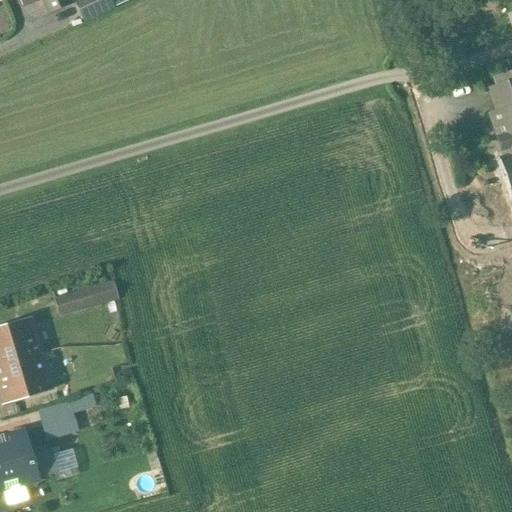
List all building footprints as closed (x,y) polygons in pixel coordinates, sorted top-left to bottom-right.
[(21,0),(23,4),(32,0),(43,0),(49,11),(68,3),(66,0),(21,0)] [(74,0),(84,19),(126,0),(74,0)] [(511,82),(489,90),(497,113),(511,108),(511,82)] [(511,108),(497,113),(489,116),(504,158),(511,155),(511,108)] [(511,155),(504,158),(501,159),(511,192),(511,191),(511,155)] [(112,282),(53,299),(58,316),(117,299),(112,282)] [(29,319),(0,327),(0,392),(3,402),(50,389),(49,388),(59,385),(54,367),(44,370),(29,319)] [(97,393),(43,408),(52,440),(84,431),(79,412),(101,406),(97,393)] [(24,431),(0,438),(0,489),(38,479),(31,454),(24,431)] [(52,448),(31,454),(38,479),(40,484),(61,478),(52,448)]
